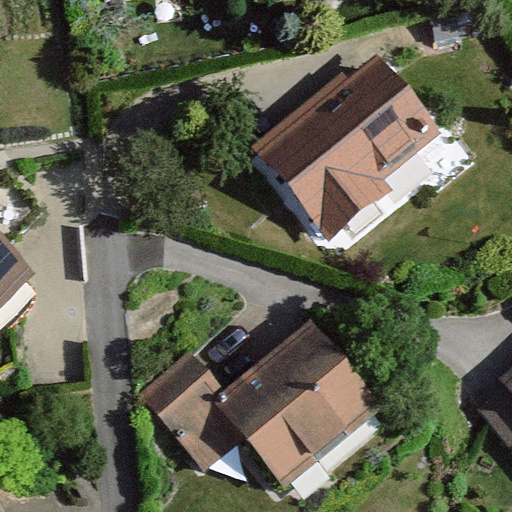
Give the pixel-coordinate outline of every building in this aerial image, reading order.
[(438,137),(384,66),(269,153),(331,236),(382,198),(373,186),(438,137)] [(0,304),(29,278),(0,247),(0,304)] [(0,335),(3,340),(40,308),(25,290),(0,312),(0,335)] [(376,408),(312,333),(227,404),(197,368),(153,405),(208,471),(252,434),(291,479),(376,408)] [(511,397),(490,416),(511,441),(511,397)]
